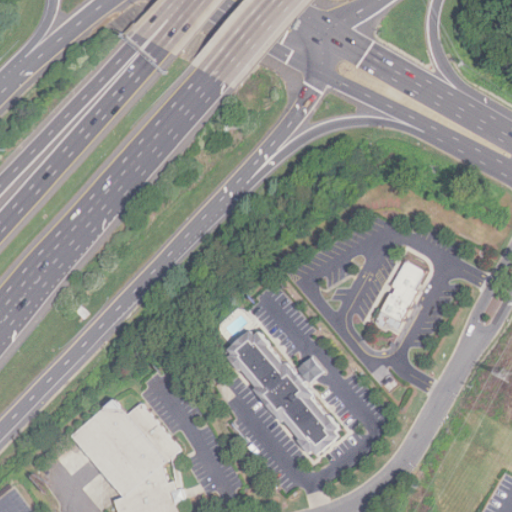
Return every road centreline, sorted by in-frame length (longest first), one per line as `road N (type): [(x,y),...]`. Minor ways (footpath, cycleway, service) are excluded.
road 1 (motorway): [(12,304),(212,78)]
road 2 (motorway): [(161,49),(0,227)]
road 3 (motorway): [(0,430),(158,270)]
road 4 (motorway): [(252,172),(319,129),(358,121),(454,144)]
road 5 (residential): [(342,511),(375,494),(409,460),(472,344)]
road 6 (secondary): [(511,139),(325,33)]
road 7 (motorway): [(143,36),(0,185)]
road 8 (motorway): [(0,336),(121,182)]
road 9 (motorway): [(511,136),(438,58),(436,0)]
road 10 (motorway): [(252,172),(322,74),(325,33)]
road 11 (secondary): [(322,74),(454,144)]
road 12 (motorway): [(108,0),(0,95)]
road 13 (secondary): [(201,0),(322,74)]
road 14 (motorway): [(158,270),(252,172)]
